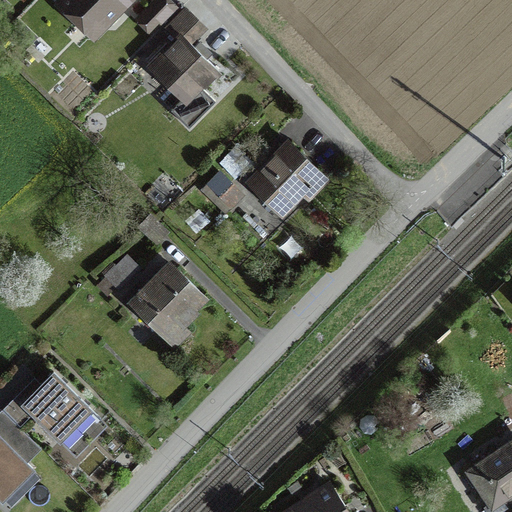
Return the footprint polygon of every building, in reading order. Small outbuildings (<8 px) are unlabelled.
[(93,33),(126,0),(63,0),(62,2),(93,33)] [(172,10),(162,0),(156,0),(138,19),(151,31),(172,10)] [(185,9),(164,29),(177,41),(181,37),(197,21),(185,9)] [(177,41),(150,68),(183,100),(197,86),(199,88),(216,71),(181,37),(177,41)] [(326,180),(288,143),(249,183),(280,213),(300,192),(307,199),(326,180)] [(492,177),(509,161),(499,150),(435,212),(450,228),(497,182),(492,177)] [(150,216),(138,227),(156,244),(167,233),(150,216)] [(141,270),(130,260),(109,281),(120,292),(141,270)] [(164,335),(202,296),(175,269),(164,280),(159,274),(131,303),(164,335)] [(100,420),(52,373),(21,404),(69,452),(100,420)] [(13,452),(0,438),(0,498),(1,500),(32,469),(26,464),(40,450),(28,437),(13,452)] [(511,489),(511,443),(497,454),(470,472),(492,503),(511,489)] [(344,507),(330,486),(290,511),(341,511),(340,509),(344,507)]
